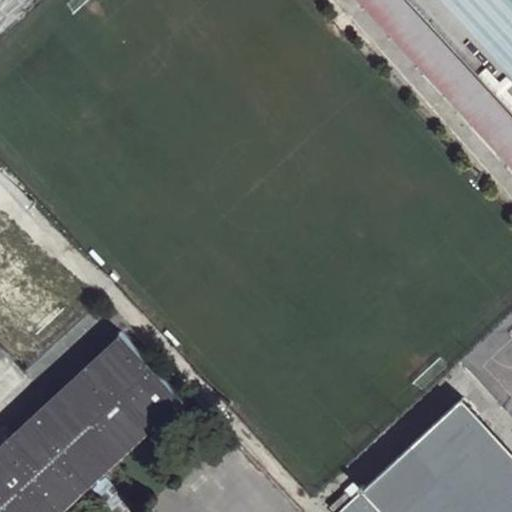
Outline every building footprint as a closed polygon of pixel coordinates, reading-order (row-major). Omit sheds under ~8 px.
[(511,111),(408,0),(363,0),(511,159),(511,111)] [(180,397),(123,335),(0,448),(0,511),(56,511),(87,483),(102,470),(180,397)] [(511,511),(511,443),(473,398),(359,495),(342,511),(341,511),(511,511)] [(139,511),(140,511),(102,470),(87,483),(115,511),(139,511)] [(359,495),(353,491),(336,505),(342,511),(359,495)]
